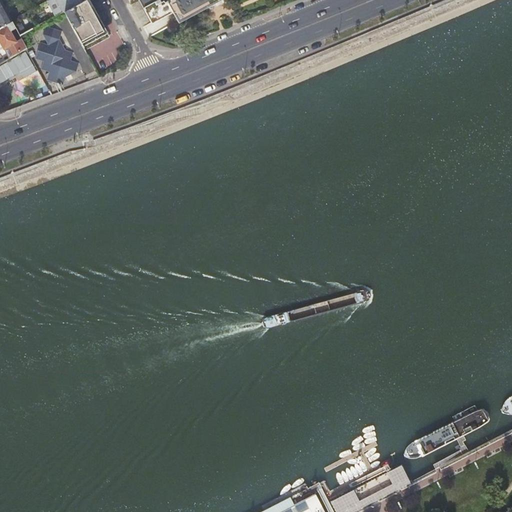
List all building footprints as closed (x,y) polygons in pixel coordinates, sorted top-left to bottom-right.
[(3,4),(0,0),(0,25),(11,20),(3,4)] [(47,0),(55,15),(62,11),(63,11),(81,1),(80,0),(47,0)] [(89,0),(82,0),(81,1),(63,11),(84,50),(109,37),(89,0)] [(139,0),(152,22),(172,11),(178,22),(218,0),(139,0)] [(11,20),(0,25),(0,43),(3,48),(9,45),(11,48),(18,44),(21,49),(25,47),(22,41),(18,43),(10,29),(15,26),(11,19),(11,20)] [(42,34),(47,44),(37,50),(55,82),(76,70),(53,28),(42,34)] [(0,87),(34,68),(24,52),(0,65),(0,87)] [(323,511),(311,484),(255,511),(323,511)]
